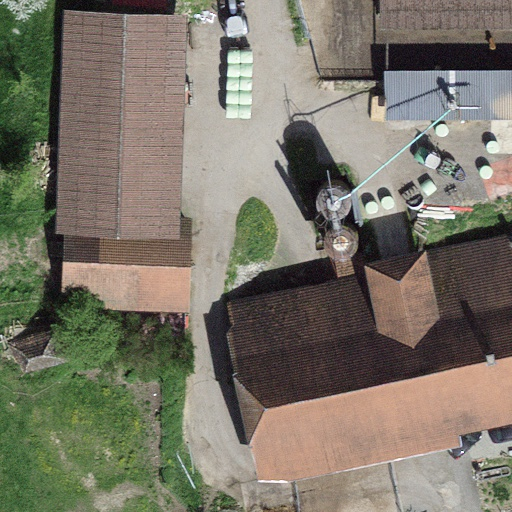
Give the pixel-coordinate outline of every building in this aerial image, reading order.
[(511,28),(511,0),(382,0),(382,28),(511,28)] [(164,226),(171,26),(71,23),(61,299),(183,303),(185,227),(164,226)] [(347,202),(347,196),(344,189),(341,185),(330,181),(325,182),(319,185),(313,192),(312,196),(312,202),(315,208),(319,213),(325,216),(335,216),(341,212),(347,202)] [(354,238),(353,233),(348,225),(341,221),(336,221),(329,223),(323,227),(321,231),(319,241),(323,250),(328,253),(338,256),(345,254),(349,250),(352,246),(354,238)] [(511,400),(511,238),(420,258),(421,263),(373,273),(375,280),(226,311),(257,455),(511,400)]
